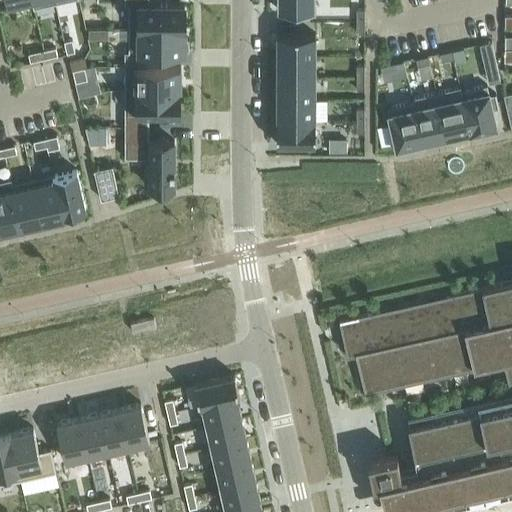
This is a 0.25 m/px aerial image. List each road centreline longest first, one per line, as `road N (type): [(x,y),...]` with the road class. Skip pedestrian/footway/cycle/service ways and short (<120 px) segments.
road 1 (unclassified): [(239,0),(239,212),(265,345)]
road 2 (residential): [(265,345),(0,407)]
road 3 (unclassified): [(265,345),(303,511)]
